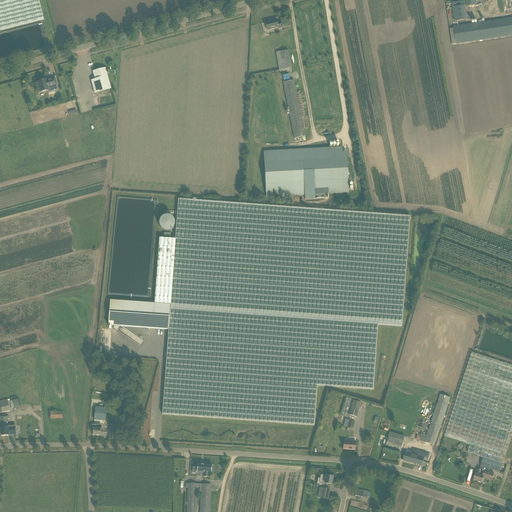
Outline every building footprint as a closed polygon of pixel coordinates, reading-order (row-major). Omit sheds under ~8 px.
[(0,0),(0,30),(43,19),(38,0),(0,0)] [(457,21),(463,20),(467,19),(465,5),(452,8),(454,22),(457,21)] [(511,17),(458,26),(453,26),(456,44),(511,36),(511,17)] [(278,29),(282,28),(281,22),(277,23),(276,19),(270,21),(271,22),(265,23),(267,30),(278,28),(278,29)] [(288,50),(283,51),(276,53),(279,71),(291,68),(288,50)] [(94,93),(111,89),(105,68),(93,72),(95,80),(91,81),(94,93)] [(49,89),(57,86),(55,79),(43,82),(42,81),(37,82),(40,93),(49,91),(49,89)] [(305,137),(294,80),(283,83),(294,139),(305,137)] [(305,195),(305,199),(324,198),(324,199),(328,199),(328,194),(349,193),(347,167),(347,169),(342,169),(341,147),(263,152),(266,197),(305,195)] [(168,330),(162,414),(314,426),(317,386),(373,390),(378,325),(401,327),(410,216),(178,199),(175,240),(159,239),(154,304),(110,301),(108,326),(114,326),(114,328),(117,331),(120,326),(168,330)] [(490,469),(500,472),(503,464),(511,434),(511,366),(472,353),(445,436),(470,445),(468,453),(483,458),(481,466),(479,470),(478,469),(477,474),(476,474),(474,480),(482,483),(483,479),(492,481),(494,474),(489,472),(490,469)] [(440,395),(426,437),(424,442),(435,445),(450,398),(440,395)] [(361,403),(353,401),(349,415),(357,418),(361,403)] [(94,423),(105,424),(107,408),(95,407),(94,423)] [(0,426),(5,426),(5,424),(7,424),(7,423),(8,423),(7,419),(8,419),(8,417),(0,417),(0,426)] [(355,423),(349,421),(347,429),(353,430),(355,423)] [(15,426),(7,426),(7,427),(1,427),(1,436),(8,436),(8,435),(15,434),(15,426)] [(389,437),(386,447),(401,452),(404,440),(389,437)] [(343,450),(355,451),(356,441),(348,441),(348,442),(344,442),(343,450)] [(426,467),(429,456),(413,451),(412,455),(405,453),(403,461),(422,466),(426,467)] [(208,478),(209,473),(211,473),(212,465),(197,465),(197,468),(193,468),(193,473),(197,474),(197,473),(203,473),(203,477),(208,478)] [(326,476),(321,475),(320,479),(318,478),(317,484),(324,485),(324,484),(331,485),(333,477),(326,476)] [(188,488),(186,511),(196,511),(198,492),(201,492),(199,511),(209,511),(211,485),(186,484),(186,488),(188,488)] [(317,498),(328,499),(329,490),(322,488),(322,491),(319,490),(317,498)]
